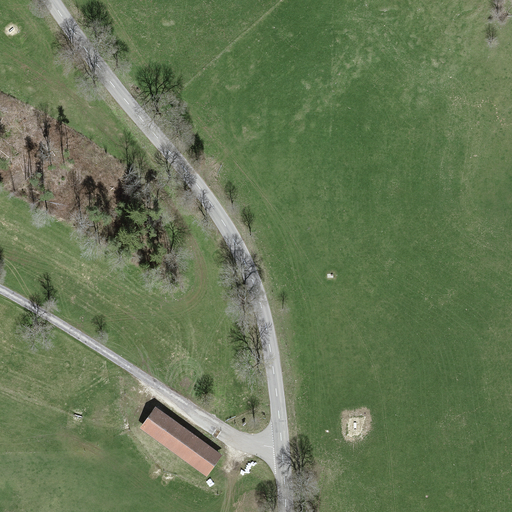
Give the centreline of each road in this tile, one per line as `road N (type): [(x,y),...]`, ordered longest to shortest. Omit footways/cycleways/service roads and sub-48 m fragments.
road 1 (tertiary): [(51,0),(238,248),(266,327),(282,447)]
road 2 (unclassified): [(0,289),(240,438),(282,447)]
